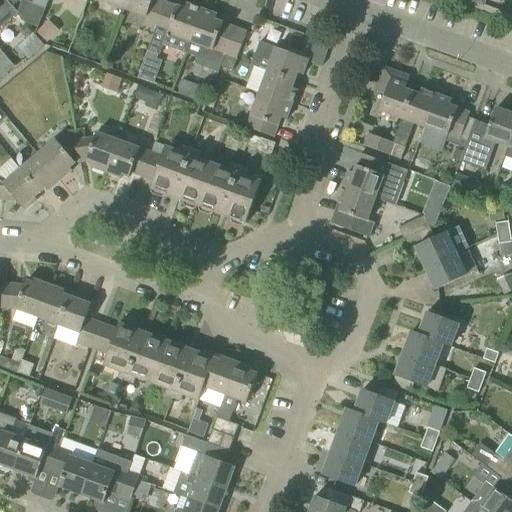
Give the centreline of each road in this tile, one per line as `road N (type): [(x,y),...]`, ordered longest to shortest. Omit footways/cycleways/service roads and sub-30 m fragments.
road 1 (residential): [(32,240),(215,301),(232,323),(318,355)]
road 2 (residential): [(292,238),(220,254),(90,217),(32,240)]
road 3 (residential): [(292,238),(351,10)]
road 4 (residential): [(318,355),(349,335),(360,308),(357,277),(334,251),(292,238)]
road 5 (residential): [(259,511),(318,355)]
road 6 (residential): [(511,68),(376,18)]
